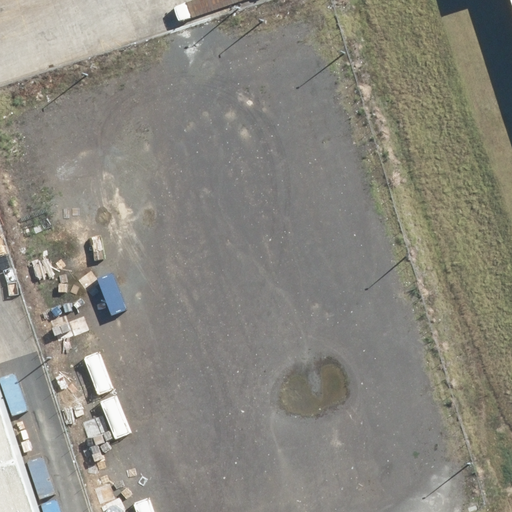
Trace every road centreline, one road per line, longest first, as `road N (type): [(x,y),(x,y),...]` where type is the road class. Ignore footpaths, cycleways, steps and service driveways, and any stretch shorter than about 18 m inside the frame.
road 1 (unknown): [(249,121),(349,356),(356,387),(340,406),(281,437),(102,498),(29,285),(24,259),(47,228)]
road 2 (unknown): [(47,228),(98,193),(249,121)]
road 3 (unknown): [(196,0),(249,121)]
